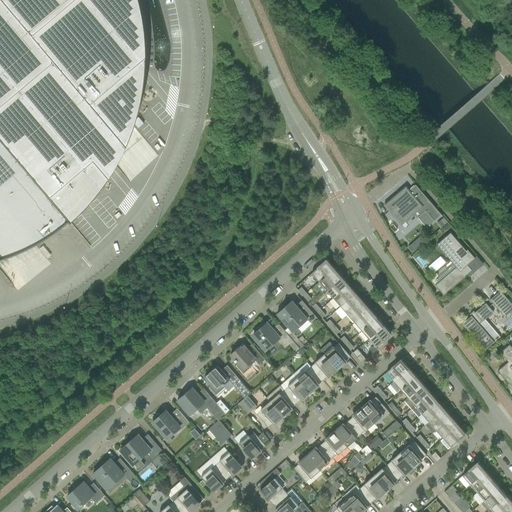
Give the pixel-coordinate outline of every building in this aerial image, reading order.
[(0,0),(0,139),(70,223),(72,222),(73,220),(75,218),(79,215),(81,213),(84,210),(87,206),(90,203),(95,197),(99,193),(102,188),(107,182),(109,178),(112,174),(114,171),(116,167),(117,165),(117,164),(120,160),(122,156),(124,151),(126,147),(128,143),(129,139),(130,137),(132,133),(134,128),(137,115),(139,108),(141,101),(142,95),(143,88),(144,83),(144,78),(145,73),(145,66),(145,53),(145,40),(143,27),(141,14),(138,1),(137,0),(0,0)] [(0,259),(4,259),(6,258),(7,258),(8,257),(9,257),(11,256),(12,256),(13,255),(14,255),(15,255),(17,254),(18,254),(19,253),(20,252),(21,252),(23,251),(24,251),(25,250),(27,250),(28,249),(29,248),(31,248),(32,247),(33,246),(35,245),(36,245),(37,244),(38,243),(40,242),(53,231),(54,233),(68,222),(69,224),(70,223),(0,139),(0,259)] [(392,203),(386,208),(396,219),(397,221),(401,225),(414,213),(410,210),(413,208),(416,212),(419,216),(417,218),(426,228),(440,215),(441,217),(442,217),(442,216),(415,185),(408,191),(405,188),(400,193),(401,195),(399,197),(397,195),(390,201),(392,203)] [(443,218),(436,224),(440,229),(447,223),(443,218)] [(447,223),(441,228),(444,232),(450,227),(447,223)] [(465,251),(450,233),(436,245),(456,268),(435,286),(443,295),(471,270),(467,265),(474,259),(467,250),(465,251)] [(410,245),(407,247),(412,253),(415,250),(410,245)] [(319,282),(334,269),(327,260),(311,274),(319,282)] [(341,277),(338,273),(340,272),(336,267),(334,269),(319,282),(326,290),(341,277)] [(341,277),(326,290),(333,299),(348,285),(341,277)] [(340,307),(340,306),(354,294),(355,293),(348,285),(333,299),(340,307)] [(297,290),(303,296),(306,293),(301,287),(297,290)] [(504,318),(511,310),(511,305),(500,291),(489,300),(504,318)] [(306,293),(303,296),(308,302),(311,299),(306,293)] [(354,294),(340,306),(340,307),(347,315),(363,301),(355,293),(354,294)] [(317,319),(301,301),(295,306),(291,301),(276,315),(296,337),(300,333),(297,329),(307,320),(311,324),(317,319)] [(354,323),(368,311),(370,309),(363,301),(347,315),(354,323)] [(312,307),(317,313),(320,310),(315,304),(312,307)] [(471,316),(461,324),(484,351),(494,343),(500,337),(485,320),(493,313),(485,304),(474,313),(473,311),(469,314),(471,316)] [(368,311),(354,323),(361,331),(377,318),(370,309),(368,311)] [(320,310),(317,313),(322,318),(325,315),(320,310)] [(368,339),(382,327),(384,326),(377,318),(361,331),(368,339)] [(326,323),(331,329),(334,326),(329,320),(326,323)] [(254,335),(252,337),(264,350),(266,349),(266,350),(276,341),(280,345),(281,344),(284,348),(289,345),(293,341),(292,340),(278,324),(272,329),(267,324),(265,325),(262,326),(261,325),(254,331),(255,332),(253,334),(254,335)] [(334,326),(331,329),(336,335),(339,332),(334,326)] [(378,348),(382,344),(381,343),(391,334),(384,326),(382,327),(368,339),(375,348),(377,347),(378,348)] [(340,339),(345,345),(349,342),(343,336),(340,339)] [(296,337),(292,340),(293,341),(296,345),(299,349),(303,345),(296,337)] [(349,342),(345,345),(350,351),(354,348),(349,342)] [(324,355),(337,370),(346,362),(345,361),(350,357),(338,343),(333,347),(324,355)] [(243,344),(238,347),(230,355),(237,364),(235,365),(243,374),(251,367),(250,365),(254,361),(258,365),(265,360),(251,344),(247,348),(243,344)] [(509,345),(502,351),(506,354),(503,357),(507,362),(505,364),(508,367),(500,373),(498,371),(497,371),(511,388),(511,348),(510,346),(509,345)] [(352,353),(356,358),(361,354),(357,349),(352,353)] [(361,354),(356,358),(361,363),(365,359),(361,354)] [(310,367),(323,381),(327,377),(328,378),(337,370),(324,355),(315,363),(310,367)] [(406,365),(407,363),(403,358),(385,373),(393,382),(409,368),(406,365)] [(209,388),(216,396),(224,388),(222,386),(228,381),(234,387),(240,381),(227,366),(226,366),(228,368),(222,373),(217,366),(204,377),(211,386),(209,388)] [(323,381),(310,367),(306,371),(306,370),(297,378),(297,379),(310,394),(319,386),(318,385),(323,381)] [(393,382),(389,385),(397,393),(400,390),(416,376),(409,368),(393,382)] [(416,376),(400,390),(407,398),(423,385),(416,376)] [(271,377),(266,381),(270,386),(275,381),(271,377)] [(310,394),(297,379),(297,378),(287,386),(288,387),(283,391),(295,404),(300,401),(301,402),(310,394)] [(407,398),(404,401),(411,409),(430,393),(423,385),(407,398)] [(276,396),(269,402),(270,402),(282,416),(283,418),(292,410),(291,408),(295,404),(283,391),(279,386),(272,392),(276,396)] [(373,389),(378,395),(382,392),(377,386),(373,389)] [(186,393),(177,401),(189,416),(196,410),(200,414),(206,409),(213,416),(217,421),(218,420),(225,414),(221,409),(218,406),(216,403),(215,403),(210,397),(203,389),(197,394),(194,390),(192,388),(186,393)] [(382,392),(378,395),(383,401),(387,398),(382,392)] [(411,409),(418,418),(421,415),(437,401),(430,393),(411,409)] [(247,396),(237,404),(247,415),(256,407),(247,396)] [(360,408),(361,409),(374,423),(374,424),(383,416),(383,415),(387,411),(375,397),(371,401),(369,400),(360,408)] [(220,400),(216,403),(218,406),(221,409),(225,414),(229,411),(220,400)] [(428,423),(429,422),(443,410),(444,409),(437,401),(421,415),(428,423)] [(260,410),(261,410),(256,414),(268,428),(273,424),(274,426),(283,418),(282,416),(269,402),(260,410)] [(388,405),(392,411),(396,408),(391,402),(388,405)] [(374,423),(361,409),(360,408),(351,416),(352,417),(348,421),(360,435),(364,431),(365,432),(374,424),(374,423)] [(396,408),(392,411),(398,417),(401,414),(396,408)] [(153,421),(152,423),(166,439),(168,438),(173,434),(174,435),(189,423),(177,409),(171,414),(172,415),(171,416),(166,410),(164,412),(160,415),(158,413),(152,419),(153,421)] [(428,423),(425,426),(432,434),(435,431),(436,430),(451,417),(444,409),(443,410),(429,422),(428,423)] [(421,415),(418,418),(425,426),(428,423),(421,415)] [(436,430),(435,431),(442,439),(458,425),(455,422),(457,420),(453,416),(454,416),(453,415),(451,417),(450,418),(436,430)] [(402,422),(407,427),(410,424),(405,419),(402,422)] [(217,421),(213,425),(226,440),(232,436),(218,420),(217,421)] [(333,432),(346,447),(347,447),(356,439),(360,435),(348,421),(343,425),(342,424),(333,432)] [(396,421),(390,426),(395,431),(400,426),(396,421)] [(410,424),(407,427),(412,433),(415,430),(410,424)] [(226,440),(213,425),(208,430),(221,445),(226,440)] [(452,448),(457,444),(456,443),(466,434),(458,425),(442,439),(441,440),(440,441),(448,450),(451,446),(452,448)] [(387,438),(395,431),(390,426),(382,433),(387,438)] [(192,433),(190,434),(196,440),(200,436),(194,429),(191,432),(192,433)] [(248,436),(239,445),(251,458),(260,450),(265,446),(269,442),(262,433),(257,437),(253,432),(248,436)] [(321,445),(333,459),(337,455),(338,455),(347,447),(346,447),(333,432),(324,440),(325,441),(321,445)] [(392,434),(387,438),(391,443),(395,439),(392,434)] [(137,435),(119,451),(132,466),(133,465),(137,471),(144,465),(139,460),(147,453),(149,455),(152,453),(154,456),(161,450),(147,435),(141,440),(137,435)] [(416,438),(421,444),(424,441),(419,435),(416,438)] [(378,436),(373,440),(378,445),(382,442),(378,436)] [(199,438),(195,442),(199,446),(203,442),(199,438)] [(373,440),(369,444),(370,445),(373,449),(378,445),(373,440)] [(424,441),(421,444),(426,449),(429,446),(424,441)] [(400,453),(400,454),(413,469),(422,461),(421,459),(426,455),(414,442),(409,446),(408,445),(400,453)] [(306,455),(307,457),(319,470),(320,471),(329,463),(328,462),(333,459),(321,445),(316,449),(315,447),(306,455)] [(366,445),(360,450),(365,456),(371,451),(366,445)] [(224,447),(210,459),(215,465),(223,475),(227,479),(231,475),(232,477),(242,468),(241,467),(229,453),(228,453),(224,447)] [(261,453),(266,460),(275,453),(270,447),(261,453)] [(358,452),(354,456),(360,462),(363,459),(358,452)] [(431,456),(437,461),(440,458),(435,452),(431,456)] [(404,477),(408,473),(410,476),(415,471),(413,469),(400,454),(386,465),(398,479),(403,476),(404,477)] [(319,470),(307,457),(306,455),(297,463),(298,465),(293,469),(305,483),(310,478),(310,479),(320,471),(319,470)] [(349,463),(355,466),(360,462),(354,456),(353,455),(349,463)] [(363,459),(360,462),(363,466),(369,460),(366,457),(363,459)] [(110,459),(108,461),(92,475),(106,490),(109,493),(116,487),(114,486),(125,477),(129,481),(134,476),(119,459),(114,463),(110,459)] [(462,476),(469,485),(485,471),(482,468),(484,466),(480,462),(480,461),(476,464),(466,472),(462,476)] [(355,466),(354,470),(357,473),(360,473),(364,470),(363,467),(361,464),(358,464),(355,466)] [(201,477),(214,493),(224,484),(223,483),(227,479),(223,475),(215,465),(210,469),(201,477)] [(372,477),(385,491),(386,492),(395,484),(394,483),(398,479),(386,465),(381,470),(381,469),(372,477)] [(276,469),(263,479),(268,484),(258,492),(267,502),(268,501),(272,505),(286,493),(282,489),(282,488),(274,479),(280,474),(276,469)] [(476,493),(491,481),(492,479),(485,471),(469,485),(476,493)] [(183,486),(169,498),(173,502),(181,511),(191,511),(200,505),(199,504),(189,493),(194,489),(184,477),(180,482),(183,486)] [(359,489),(371,503),(375,499),(377,501),(386,492),(385,491),(372,477),(363,485),(359,489)] [(484,501),(498,489),(499,488),(492,479),(491,481),(476,493),(484,501)] [(71,505),(77,511),(82,508),(80,506),(90,498),(95,504),(104,496),(93,483),(88,488),(83,482),(67,497),(72,503),(71,505)] [(355,485),(342,497),(345,500),(346,501),(355,511),(364,511),(368,508),(367,507),(371,503),(359,489),(355,485)] [(443,492),(448,497),(454,492),(456,490),(451,485),(443,492)] [(484,501),(481,504),(488,511),(491,509),(505,497),(506,496),(499,488),(498,489),(484,501)] [(133,494),(144,507),(150,501),(139,489),(133,494)] [(448,497),(451,501),(457,495),(454,492),(448,497)] [(272,505),(276,509),(274,511),(275,511),(301,511),(307,508),(303,503),(298,507),(290,497),(289,497),(286,493),(272,505)] [(324,493),(320,496),(324,502),(329,498),(324,493)] [(491,509),(488,511),(504,511),(511,505),(511,502),(510,500),(511,498),(508,494),(506,496),(505,497),(491,509)] [(457,495),(451,501),(454,504),(460,499),(457,495)] [(454,504),(458,509),(466,502),(462,497),(460,499),(454,504)] [(355,511),(346,501),(345,500),(336,508),(336,509),(332,511),(355,511)] [(181,511),(173,502),(168,506),(168,505),(160,511),(181,511)] [(471,507),(466,502),(458,509),(461,511),(464,511),(468,508),(471,507)]
